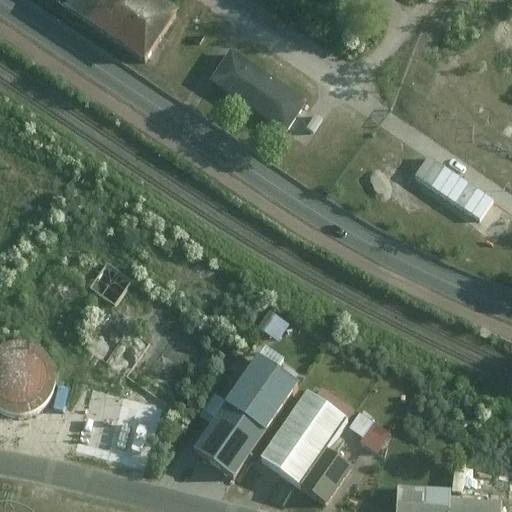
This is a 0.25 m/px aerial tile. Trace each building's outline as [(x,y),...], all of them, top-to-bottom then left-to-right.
[(53,0),(67,9),(73,0),(53,0)] [(73,0),(67,9),(148,62),(180,13),(160,0),(73,0)] [(304,101),(229,52),(209,83),(284,132),(304,101)] [(283,341),(295,324),(276,312),(265,328),(283,341)] [(14,349),(2,355),(0,356),(0,414),(11,421),(25,422),(38,419),(50,411),(57,400),(60,387),(58,373),(51,361),(41,353),(28,348),(14,349)] [(236,399),(229,409),(269,437),(304,387),(264,359),(236,399)] [(312,397),(267,464),(306,491),(352,424),(312,397)] [(369,408),(365,414),(378,423),(383,417),(369,408)] [(229,409),(199,452),(239,480),(269,437),(229,409)] [(365,414),(354,430),(368,439),(378,423),(365,414)] [(394,433),(378,423),(368,439),(366,442),(382,453),(394,433)] [(334,452),(308,491),(333,508),(360,470),(350,463),(334,452)] [(452,511),(453,492),(401,490),(400,511),(452,511)] [(504,511),(505,506),(454,502),(453,511),(504,511)]
